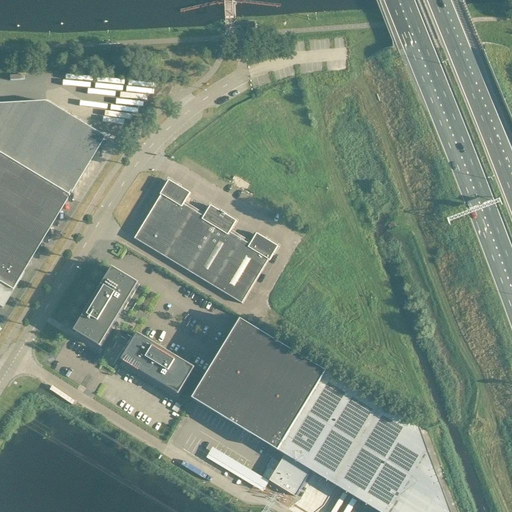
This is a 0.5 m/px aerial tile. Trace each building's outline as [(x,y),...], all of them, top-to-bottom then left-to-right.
[(104,138),(45,102),(0,104),(0,306),(2,308),(13,290),(13,288),(16,283),(18,282),(23,273),(69,196),(68,195),(70,190),(72,191),(104,138)] [(162,195),(135,239),(144,244),(166,257),(194,211),(184,205),(185,202),(191,193),(169,181),(161,195),(162,195)] [(194,211),(166,257),(189,271),(224,214),(211,206),(206,215),(204,217),(194,211)] [(224,214),(189,271),(212,286),(240,239),(230,233),(232,230),(237,221),(224,214)] [(240,239),(212,286),(243,304),(269,261),(270,261),(279,247),(257,234),(252,243),(250,245),(240,239)] [(102,347),(140,284),(114,269),(76,332),(102,347)] [(378,511),(450,511),(419,427),(328,372),(327,372),(242,320),(193,400),(285,456),(270,481),(296,497),(312,472),(378,511)] [(180,395),(195,369),(139,334),(123,360),(180,395)]
